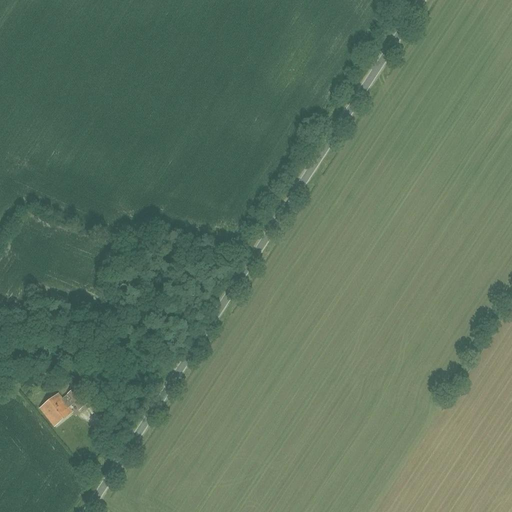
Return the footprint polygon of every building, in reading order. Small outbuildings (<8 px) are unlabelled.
[(82,316),(86,307),(51,294),(48,300),(82,316)] [(44,380),(54,372),(47,364),(38,372),(44,380)] [(62,379),(56,373),(45,382),(50,388),(62,379)] [(79,410),(87,404),(75,389),(67,395),(61,400),(57,395),(40,409),(48,418),(69,401),(70,400),(79,410)] [(69,401),(48,418),(55,427),(72,413),(68,408),(72,405),(69,401)]
